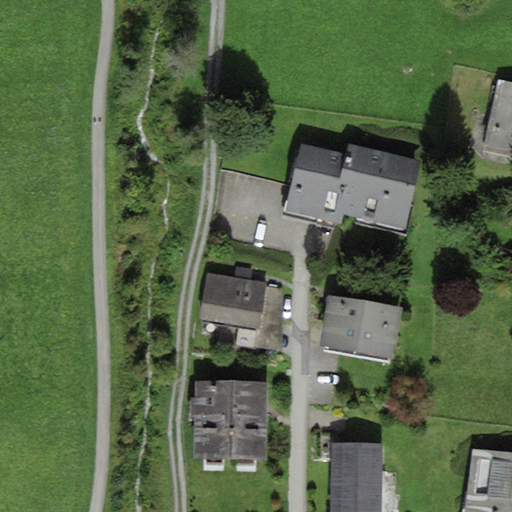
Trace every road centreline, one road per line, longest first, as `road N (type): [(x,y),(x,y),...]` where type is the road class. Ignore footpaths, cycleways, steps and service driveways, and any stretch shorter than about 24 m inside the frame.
road 1 (track): [(184,511),(187,272),(219,140),(222,0)]
road 2 (primary): [(0,30),(511,31)]
road 3 (residential): [(297,511),(305,248)]
